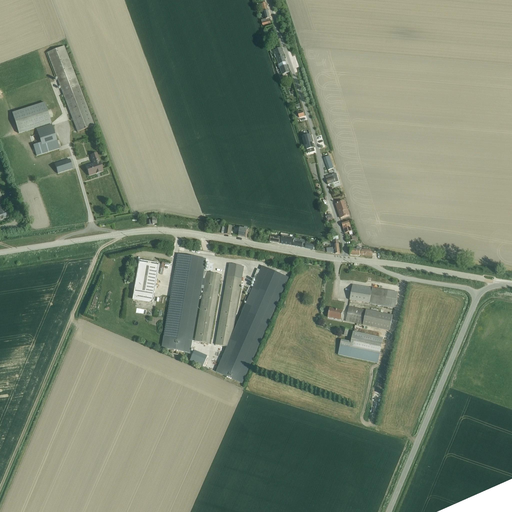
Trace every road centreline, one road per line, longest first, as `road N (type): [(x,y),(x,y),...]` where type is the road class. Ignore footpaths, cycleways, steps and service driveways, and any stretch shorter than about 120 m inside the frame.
road 1 (tertiary): [(345,259),(156,231),(0,252)]
road 2 (unclassified): [(269,0),(345,259)]
road 3 (unclassified): [(388,511),(477,292)]
road 4 (tertiary): [(509,283),(367,261)]
